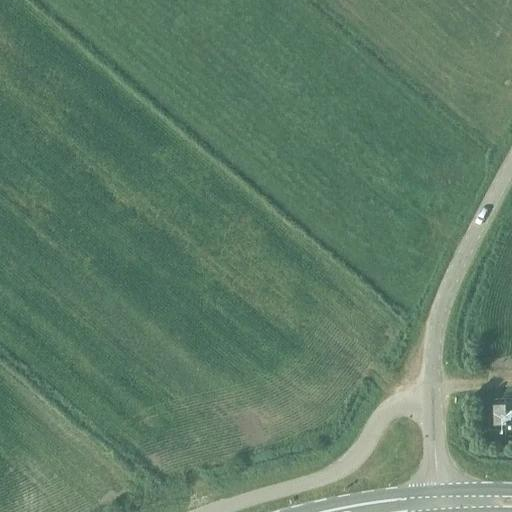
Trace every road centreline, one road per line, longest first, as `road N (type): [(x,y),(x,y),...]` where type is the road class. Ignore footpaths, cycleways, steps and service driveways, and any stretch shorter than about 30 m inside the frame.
road 1 (unclassified): [(433,403),(435,326),(445,288),(511,156)]
road 2 (unclassified): [(220,511),(336,473),(355,459),(379,415),(433,403)]
